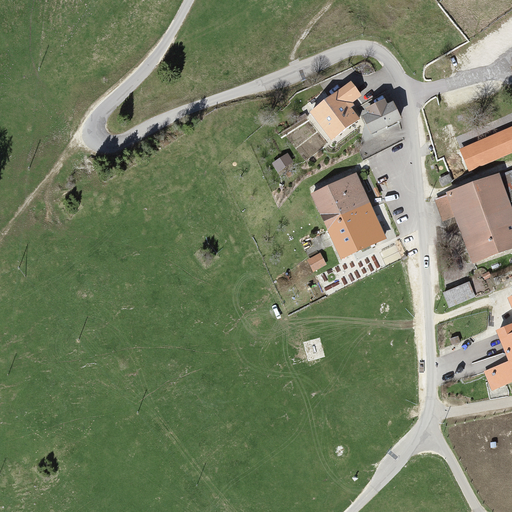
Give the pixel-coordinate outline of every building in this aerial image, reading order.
[(352,82),(312,111),(333,139),(357,121),(345,104),(360,93),(352,82)] [(369,114),(364,116),(371,132),(400,118),(392,103),(386,106),(384,101),(367,109),(369,114)] [(511,128),(462,149),(470,169),(511,151),(511,128)] [(355,175),(308,195),(336,258),(365,246),(382,238),(355,175)] [(503,179),(451,199),(479,272),(511,258),(511,191),(508,193),(503,179)] [(320,255),(306,261),(310,272),(325,267),(320,255)] [(470,284),(442,293),(448,310),(476,300),(470,284)] [(484,373),(491,390),(511,381),(511,297),(508,299),(511,308),(511,325),(494,333),(507,363),(484,373)]
